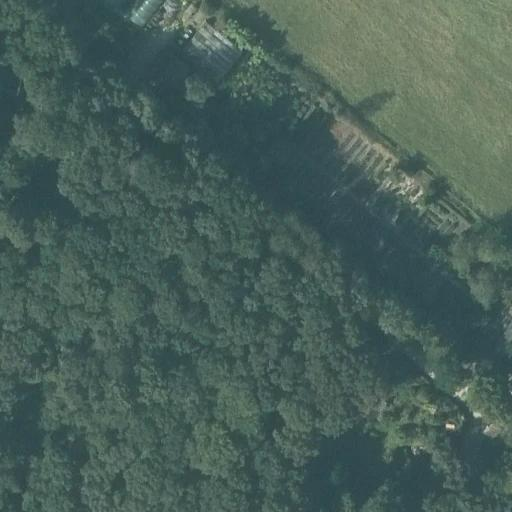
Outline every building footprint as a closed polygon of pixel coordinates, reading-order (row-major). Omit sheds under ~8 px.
[(206,22),(182,50),(218,81),(242,52),(206,22)] [(176,57),(160,77),(173,89),(190,69),(176,57)] [(0,86),(1,87),(16,90),(22,61),(7,58),(5,66),(0,64),(0,86)] [(511,321),(483,364),(493,372),(511,343),(511,321)] [(342,393),(371,416),(393,390),(364,367),(342,393)] [(311,372),(290,400),(297,406),(303,410),(304,411),(306,409),(321,389),(326,383),(318,377),(311,372)] [(297,386),(290,381),(282,392),(289,397),(297,386)]
